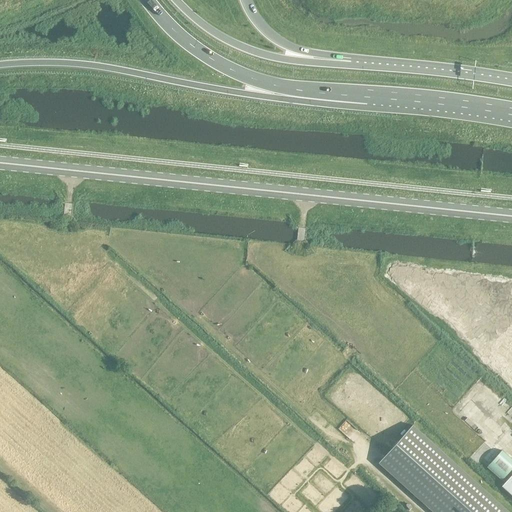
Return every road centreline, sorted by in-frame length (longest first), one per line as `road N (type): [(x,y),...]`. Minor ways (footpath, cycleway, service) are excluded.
road 1 (secondary): [(511,216),(0,162)]
road 2 (trunk): [(0,67),(99,67),(243,93),(366,97)]
road 3 (trunk): [(146,0),(181,38),(243,75),(366,97)]
road 4 (trunk): [(350,61),(260,54),(209,30),(175,0)]
road 5 (trunk): [(511,79),(350,61)]
road 6 (trunk): [(366,97),(511,115)]
road 7 (motorway): [(350,61),(278,41),(245,0)]
